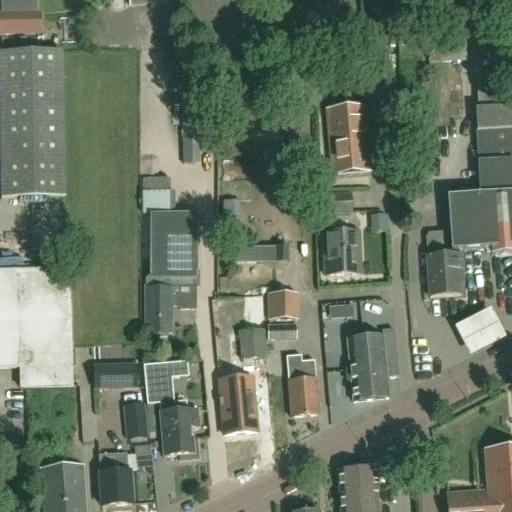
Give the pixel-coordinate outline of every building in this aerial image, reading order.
[(154,0),(128,0),(130,9),(155,6),(154,0)] [(400,80),(421,80),(419,34),(417,15),(398,15),(399,35),(400,80)] [(22,16),(0,17),(0,36),(23,36),(22,16)] [(170,47),(167,47),(168,62),(182,97),(172,102),(172,108),(182,108),(183,164),(183,166),(201,166),(200,107),(195,95),(175,47),(170,47)] [(0,175),(1,201),(62,200),(59,55),(0,56),(0,175)] [(405,95),(406,121),(435,120),(435,130),(449,129),(449,119),(462,119),(461,93),(462,93),(461,76),(460,76),(459,65),(429,66),(430,81),(404,82),(405,95)] [(511,146),(510,110),(507,110),(506,84),(477,85),(478,111),(476,112),(480,196),(448,198),(450,251),(486,249),(486,254),(490,254),(490,256),(511,254),(511,146)] [(369,173),(363,110),(327,113),(333,177),(369,173)] [(266,185),(260,184),(261,165),(247,165),(247,154),(233,154),(232,203),(266,204),(266,185)] [(143,193),(144,216),(149,216),(150,281),(145,281),(146,336),(156,336),(156,339),(167,340),(168,336),(172,336),(171,307),(180,307),(181,312),(196,312),(196,275),(197,275),(197,216),(176,217),(175,193),(170,193),(170,181),(170,180),(162,180),(160,179),(143,179),(143,193)] [(352,216),(351,196),(317,197),(317,217),(352,216)] [(360,275),(358,234),(325,236),(327,277),(360,275)] [(429,235),(426,239),(428,259),(427,259),(430,299),(460,297),(458,276),(462,276),(461,257),(443,258),(441,234),(429,235)] [(288,265),(288,249),(277,249),(277,265),(288,265)] [(20,273),(0,273),(0,369),(19,369),(20,390),(73,388),(71,349),(69,271),(63,271),(32,272),(31,260),(19,260),(20,273)] [(267,296),(268,322),(298,322),(298,295),(267,296)] [(501,312),(464,325),(475,357),(511,344),(501,312)] [(265,332),(263,332),(262,324),(253,325),(253,333),(239,334),(241,363),(268,360),(265,332)] [(297,342),(297,327),(268,327),(268,343),(297,342)] [(381,333),(382,339),(347,343),(350,372),(345,372),(346,384),(351,384),(353,405),(388,401),(384,357),(396,355),(393,331),(381,333)] [(285,359),(288,384),(291,420),(319,417),(315,381),(314,363),(301,364),(300,358),(285,359)] [(196,442),(192,443),(191,431),(199,430),(197,413),(183,414),(182,404),(173,405),(172,393),(166,393),(165,381),(189,378),(188,365),(163,367),(164,369),(143,371),(147,407),(158,406),(163,460),(178,458),(179,462),(197,461),(196,442)] [(137,366),(94,367),(94,392),(138,391),(137,366)] [(255,435),(250,382),(219,385),(224,438),(255,435)] [(126,443),(148,440),(145,406),(123,409),(126,443)] [(487,493),(480,493),(446,495),(447,511),(511,511),(511,451),(485,453),(487,493)] [(131,507),(129,474),(127,474),(126,456),(99,458),(100,476),(98,476),(100,509),(131,507)] [(85,511),(82,466),(61,468),(64,511),(85,511)] [(64,511),(61,468),(40,470),(43,511),(64,511)] [(379,511),(377,472),(339,475),(341,511),(379,511)]
